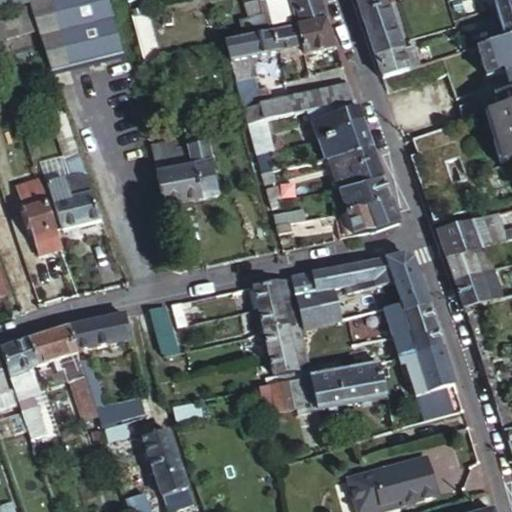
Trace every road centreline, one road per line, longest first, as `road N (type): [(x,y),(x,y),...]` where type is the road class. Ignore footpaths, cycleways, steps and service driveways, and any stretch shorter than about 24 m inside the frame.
road 1 (unclassified): [(418,232),(389,248),(130,304),(0,342)]
road 2 (residential): [(418,232),(507,511)]
road 3 (residential): [(344,0),(418,232)]
